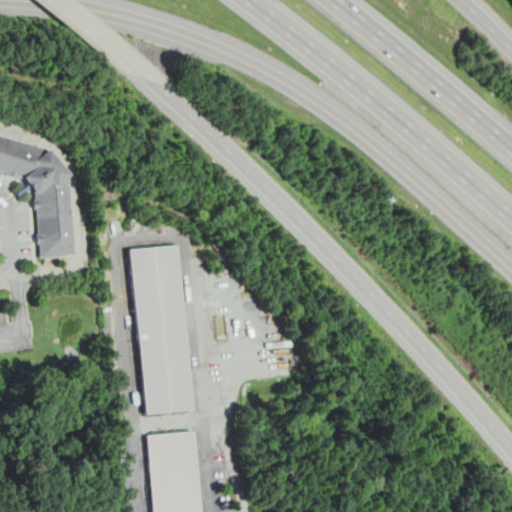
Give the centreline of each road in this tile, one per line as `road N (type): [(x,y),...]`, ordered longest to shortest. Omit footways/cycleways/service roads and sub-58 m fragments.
road 1 (primary): [(3,0),(140,23),(216,47),(279,80),(340,121),(511,271)]
road 2 (motorway): [(151,80),(364,286),(511,450)]
road 3 (motorway): [(250,0),(511,217)]
road 4 (motorway): [(511,150),(335,0)]
road 5 (motorway): [(57,0),(151,80)]
